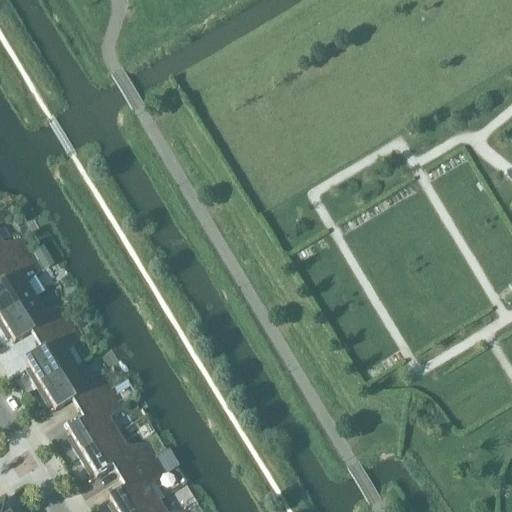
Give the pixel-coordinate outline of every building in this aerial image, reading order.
[(0,272),(31,254),(22,240),(1,247),(0,244),(0,226),(8,217),(4,210),(0,211),(0,272)] [(42,250),(33,255),(44,272),(53,266),(42,250)] [(0,286),(1,288),(0,289),(0,321),(35,301),(26,287),(41,271),(31,254),(0,272),(0,286)] [(0,321),(0,329),(8,341),(10,339),(14,345),(30,335),(36,346),(42,342),(73,323),(64,308),(43,314),(35,301),(0,321)] [(73,323),(42,342),(36,346),(42,356),(26,366),(30,372),(28,373),(36,391),(37,392),(81,365),(72,349),(82,339),(73,323)] [(81,365),(37,392),(49,408),(51,407),(55,413),(71,403),(77,413),(114,391),(105,376),(84,382),(76,369),(81,365)] [(114,391),(77,413),(84,424),(67,434),(71,439),(69,440),(78,458),(77,459),(78,459),(117,436),(108,422),(123,406),(114,391)] [(78,459),(78,460),(79,460),(90,476),(92,475),(96,481),(112,471),(118,481),(155,459),(146,443),(125,450),(117,436),(78,459)] [(155,459),(118,481),(125,491),(108,501),(112,507),(110,508),(111,511),(144,511),(164,501),(154,485),(164,474),(155,459)] [(183,485),(162,497),(169,510),(190,498),(183,485)] [(164,501),(144,511),(187,511),(183,511),(162,511),(158,504),(164,501)]
